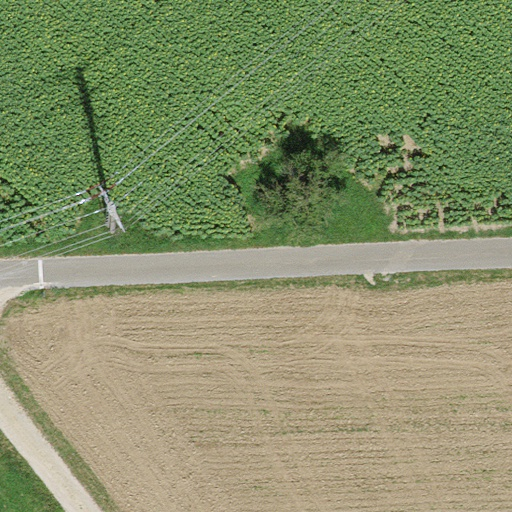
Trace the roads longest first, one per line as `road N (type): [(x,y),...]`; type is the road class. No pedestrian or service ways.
road 1 (track): [(0,281),(511,273)]
road 2 (track): [(0,389),(86,511)]
